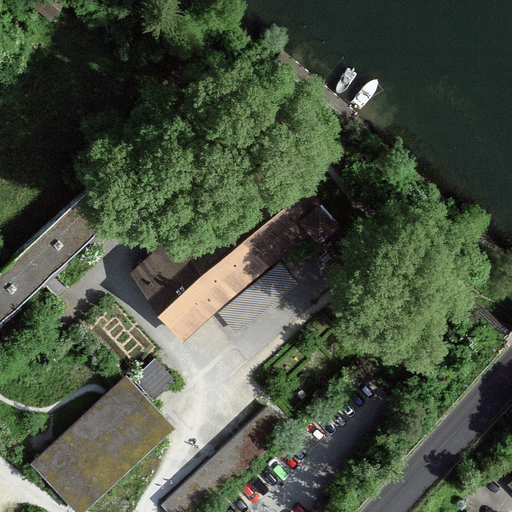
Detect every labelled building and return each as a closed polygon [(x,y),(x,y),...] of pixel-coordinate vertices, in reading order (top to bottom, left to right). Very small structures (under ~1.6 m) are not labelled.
[(15,0),(48,25),(66,0),(15,0)] [(255,160),(131,275),(186,333),(216,306),(239,331),(268,304),(297,277),(273,252),(310,219),(255,160)] [(0,266),(0,321),(135,194),(107,165),(0,266)] [(152,401),(173,380),(153,360),(131,381),(152,401)] [(75,511),(80,511),(172,428),(122,374),(109,386),(28,460),(75,511)] [(158,508),(161,511),(202,511),(288,430),(264,406),(158,508)]
